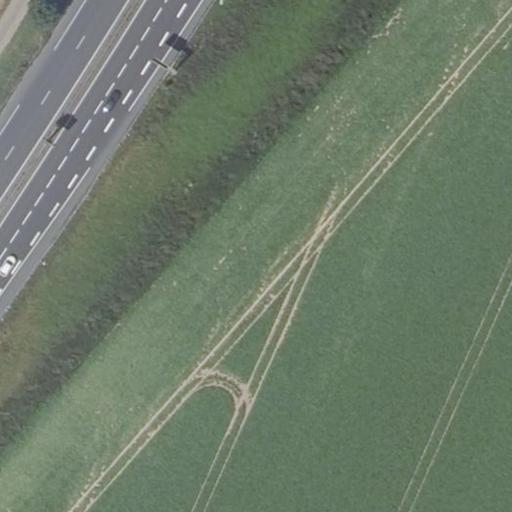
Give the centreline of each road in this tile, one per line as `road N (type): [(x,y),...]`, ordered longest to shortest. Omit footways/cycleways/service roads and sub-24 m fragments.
road 1 (trunk): [(0,258),(171,0)]
road 2 (trunk): [(114,0),(0,178)]
